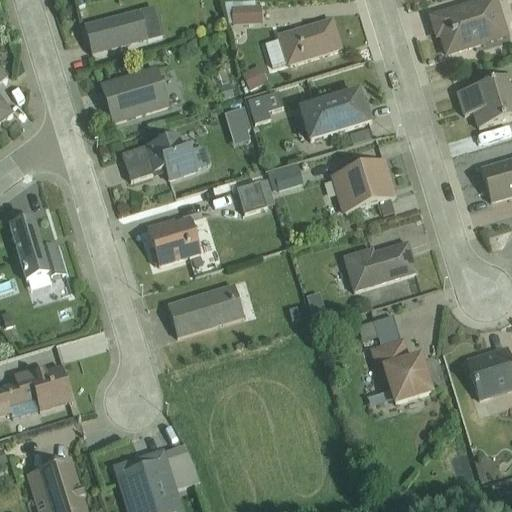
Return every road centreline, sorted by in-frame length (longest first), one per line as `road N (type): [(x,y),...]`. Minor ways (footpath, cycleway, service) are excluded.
road 1 (residential): [(380,0),(461,261),(483,289)]
road 2 (residential): [(65,130),(136,361),(133,396)]
road 3 (residential): [(23,0),(65,130)]
